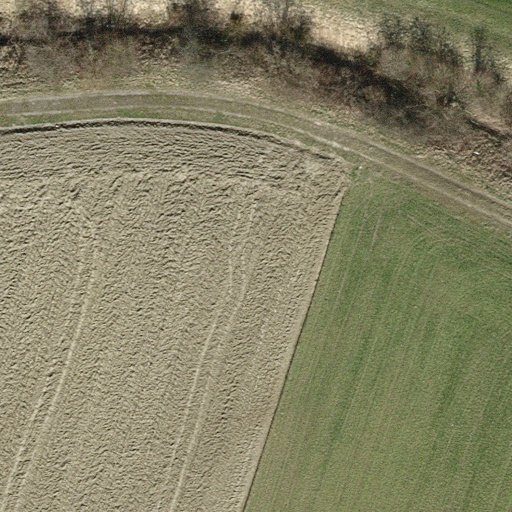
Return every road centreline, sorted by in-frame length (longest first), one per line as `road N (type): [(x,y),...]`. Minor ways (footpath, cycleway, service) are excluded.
road 1 (track): [(0,120),(165,103),(292,127),(511,223)]
road 2 (track): [(309,0),(366,7),(511,65)]
